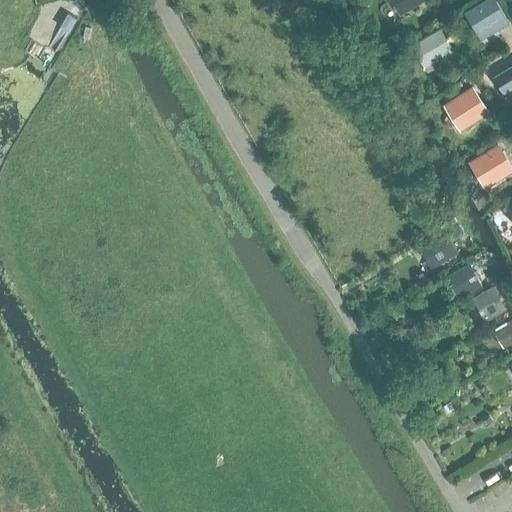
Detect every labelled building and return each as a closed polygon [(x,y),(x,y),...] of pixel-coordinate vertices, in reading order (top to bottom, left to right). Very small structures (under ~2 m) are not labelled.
[(393,0),(402,14),(415,5),(424,0),(393,0)] [(509,22),(496,0),(485,0),(467,11),(479,33),(493,24),(496,29),(509,22)] [(68,12),(61,25),(70,30),(77,17),(68,12)] [(456,54),(440,28),(414,44),(426,65),(440,57),(443,62),(456,54)] [(511,61),(502,67),(511,83),(511,61)] [(472,86),(447,102),(463,127),(475,120),(472,115),(485,106),(472,86)] [(498,144),(473,159),(489,184),(500,177),(497,172),(511,164),(498,144)] [(459,225),(451,229),(455,236),(463,232),(459,225)] [(447,232),(429,243),(441,263),(460,251),(447,232)] [(471,262),(446,275),(458,297),(483,284),(471,262)] [(493,284),(473,296),(487,320),(508,308),(493,284)] [(497,329),(495,331),(504,346),(511,341),(511,317),(496,327),(497,329)] [(490,414),(481,419),(486,426),(494,420),(490,414)]
